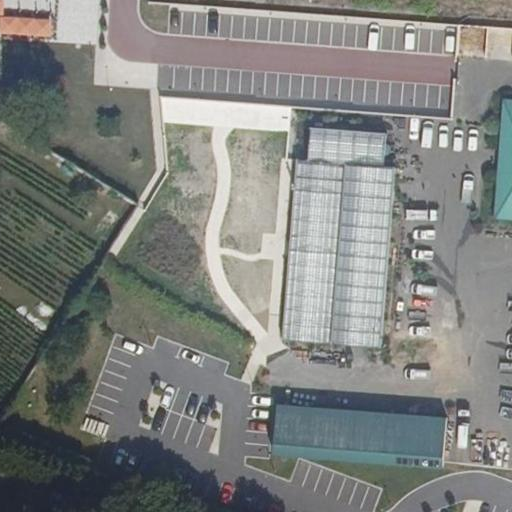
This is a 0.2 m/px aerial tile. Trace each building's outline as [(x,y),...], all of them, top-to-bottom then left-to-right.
[(511,99),(497,99),(488,217),(511,218),(511,99)] [(311,128),(308,163),(344,167),(384,170),(387,134),(311,128)] [(281,338),(332,340),(344,167),(308,163),(293,162),(281,338)] [(332,340),(382,343),(394,170),(384,170),(344,167),(332,340)] [(100,236),(114,241),(123,217),(109,212),(100,236)] [(448,467),(451,416),(278,407),(276,458),(448,467)]
